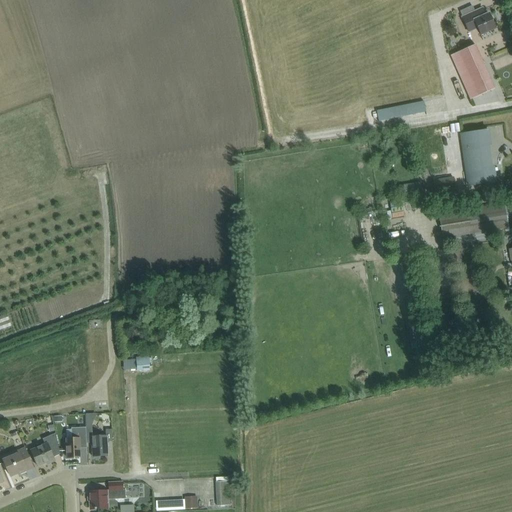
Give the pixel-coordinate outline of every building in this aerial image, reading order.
[(465,9),(459,11),(462,17),(469,32),(477,28),(480,35),(486,32),(495,28),(489,14),(485,15),(482,8),(475,12),(468,15),(465,9)] [(343,13),(263,26),(276,110),(278,110),(280,121),(281,121),(282,129),(356,117),(355,109),(362,108),(356,72),(354,72),(352,62),(354,62),(352,49),(346,50),(344,38),(346,37),(344,23),(345,23),(343,13)] [(475,45),(450,56),(470,100),(494,89),(475,45)] [(424,102),(414,104),(416,113),(426,111),(424,102)] [(486,130),(460,134),(467,186),(494,182),(491,167),(488,145),(486,130)] [(443,179),(432,180),(434,191),(455,188),(453,177),(451,177),(450,172),(442,174),(442,175),(443,179)] [(401,198),(422,194),(420,181),(399,185),(401,198)] [(396,198),(397,214),(409,213),(409,206),(407,206),(407,198),(396,198)] [(505,203),(440,213),(443,237),(509,227),(505,203)] [(125,265),(135,265),(135,257),(125,257),(125,265)] [(149,359),(135,359),(136,362),(136,372),(136,373),(149,372),(149,359)] [(102,410),(103,423),(117,422),(116,410),(102,410)] [(67,448),(67,458),(80,457),(79,444),(86,443),(86,433),(86,427),(71,428),(72,439),(66,439),(67,448)] [(106,446),(106,442),(112,441),(112,429),(105,430),(106,436),(92,437),(92,447),(93,457),(107,456),(106,446)] [(57,442),(55,433),(42,439),(45,444),(31,450),(37,466),(54,459),(53,457),(60,454),(57,442)] [(10,476),(25,469),(26,471),(34,468),(25,448),(9,455),(10,457),(3,460),(10,476)] [(216,477),(217,506),(230,505),(229,481),(228,481),(228,477),(216,477)] [(107,491),(89,492),(90,510),(100,509),(108,509),(107,501),(107,499),(125,498),(125,490),(123,490),(123,483),(123,482),(109,483),(109,491),(107,491)] [(197,500),(184,501),(185,509),(197,508),(197,500)]
